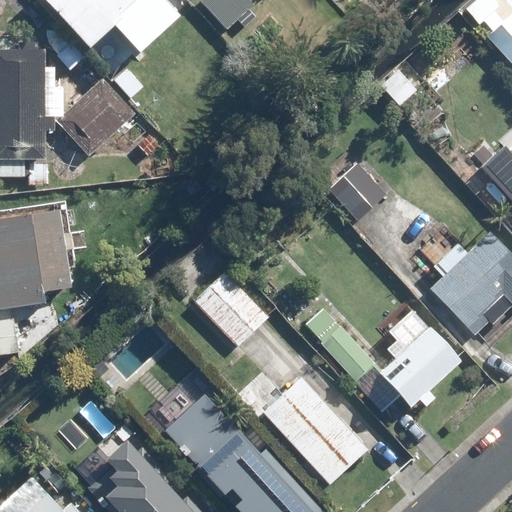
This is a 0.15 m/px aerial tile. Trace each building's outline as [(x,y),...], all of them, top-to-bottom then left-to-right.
[(40,0),(36,4),(86,60),(94,53),(102,62),(135,33),(129,26),(149,8),(145,3),(147,0),(40,0)] [(240,0),(208,0),(200,7),(226,37),(252,13),(240,0)] [(478,0),(470,8),(484,23),(505,4),(501,0),(478,0)] [(464,29),(449,29),(449,43),(464,43),(464,29)] [(511,31),(496,47),(511,63),(511,31)] [(46,161),(42,161),(43,131),(52,131),(53,118),(89,155),(135,110),(101,76),(63,113),(64,86),(54,86),(55,65),(44,65),(44,50),(0,48),(0,173),(24,174),(24,161),(28,161),(28,180),(45,181),(46,161)] [(491,54),(481,63),(489,72),(499,63),(491,54)] [(440,140),(434,147),(495,211),(511,195),(511,117),(477,81),(428,127),(440,140)] [(136,125),(123,136),(133,147),(145,136),(136,125)] [(148,139),(137,149),(147,159),(158,149),(148,139)] [(355,168),(328,192),(357,225),(384,201),(355,168)] [(70,298),(65,256),(70,255),(68,241),(63,242),(60,218),(0,225),(0,315),(43,310),(42,301),(70,298)] [(463,222),(453,233),(470,250),(480,239),(463,222)] [(446,276),(434,289),(479,334),(493,319),(495,322),(511,305),(511,251),(492,231),(469,254),(459,243),(435,266),(446,276)] [(268,322),(224,277),(195,305),(238,350),(268,322)] [(437,397),(431,390),(463,362),(434,328),(383,372),(413,406),(423,397),(429,404),(437,397)] [(374,368),(340,331),(320,349),(354,387),(374,368)] [(366,456),(300,385),(262,420),(329,491),(366,456)] [(256,460),(205,405),(166,442),(196,473),(192,476),(226,511),(319,511),(263,454),(256,460)] [(110,459),(114,464),(90,488),(109,508),(112,511),(203,511),(189,495),(185,499),(164,476),(140,452),(130,441),(110,459)] [(61,511),(47,495),(28,511),(78,511),(71,504),(62,511),(61,511)]
